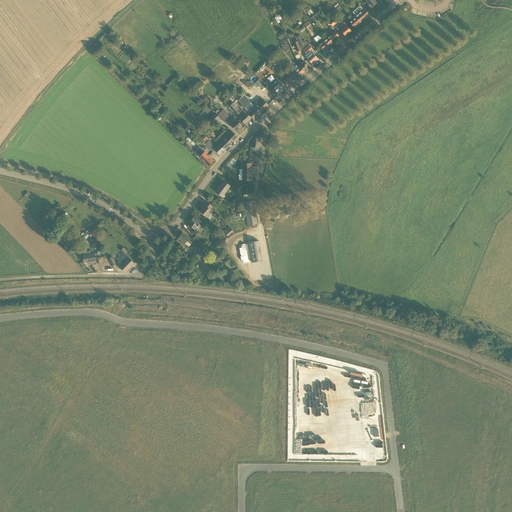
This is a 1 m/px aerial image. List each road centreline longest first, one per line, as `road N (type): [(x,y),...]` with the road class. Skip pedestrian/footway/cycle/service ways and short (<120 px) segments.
road 1 (unclassified): [(397,470),(377,364),(258,335),(86,312),(0,318)]
road 2 (track): [(116,319),(124,305),(159,302),(256,309),(368,332),(511,394)]
road 3 (unclassified): [(150,232),(178,222),(244,136),(404,0)]
road 4 (track): [(0,151),(56,78),(135,0)]
road 5 (unclassified): [(241,511),(241,481),(252,468),(397,470)]
road 6 (unclassified): [(0,280),(136,275),(153,258),(150,232)]
